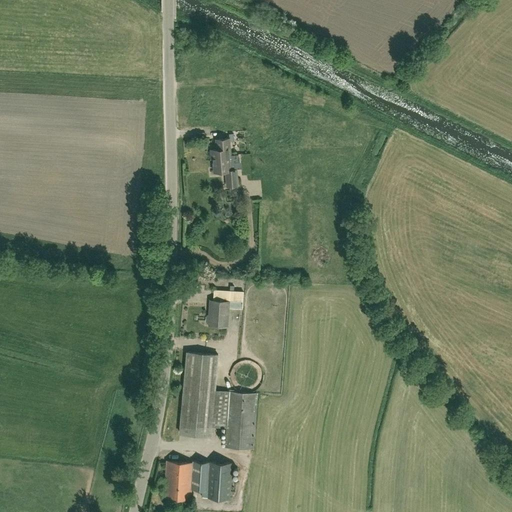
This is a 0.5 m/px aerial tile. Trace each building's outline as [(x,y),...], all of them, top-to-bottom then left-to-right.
[(215,139),(215,149),(211,149),(212,158),(214,158),(215,171),(223,170),(222,162),(223,162),(222,157),(231,157),(231,155),(230,138),(215,139)] [(238,184),(237,168),(241,168),(241,162),(239,162),(238,154),(231,155),(231,157),(222,157),(223,162),(222,162),(223,170),(226,170),(228,185),(238,184)] [(242,308),(243,291),(214,289),(213,303),(210,303),(209,314),(207,315),(207,322),(209,323),(209,325),(227,326),(228,307),(242,308)] [(257,393),(215,390),(218,354),(187,352),(179,432),(211,435),(211,426),(226,428),(225,446),(253,448),(257,393)] [(166,460),(164,496),(191,498),(191,489),(202,489),(201,496),(230,498),(232,463),(193,460),(193,462),(166,460)]
